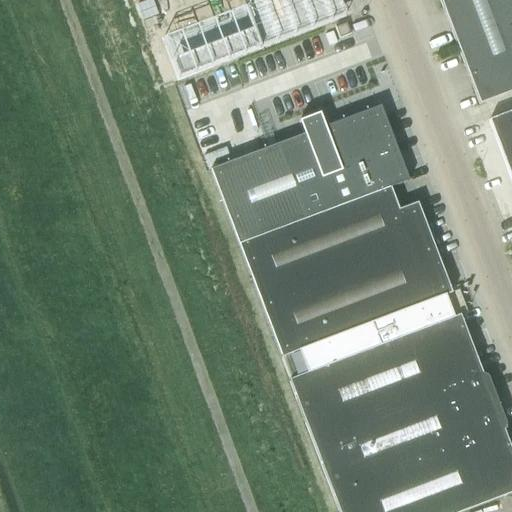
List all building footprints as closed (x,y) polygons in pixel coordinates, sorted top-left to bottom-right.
[(511,92),(511,0),(438,0),(478,105),(511,92)] [(345,23),(334,28),(338,39),(349,34),(345,23)] [(304,135),(209,171),(237,245),(241,257),(392,200),(388,189),(407,182),(379,107),(322,128),(318,115),(299,122),(304,135)] [(511,111),(487,121),(511,187),(511,111)] [(392,200),(241,257),(279,358),(442,297),(449,294),(416,204),(396,211),(392,200)] [(450,319),(442,297),(279,358),(288,381),(450,319)] [(335,511),(461,511),(511,493),(511,460),(501,430),(503,425),(485,377),(480,375),(458,316),(450,319),(288,381),(286,381),(335,511)]
